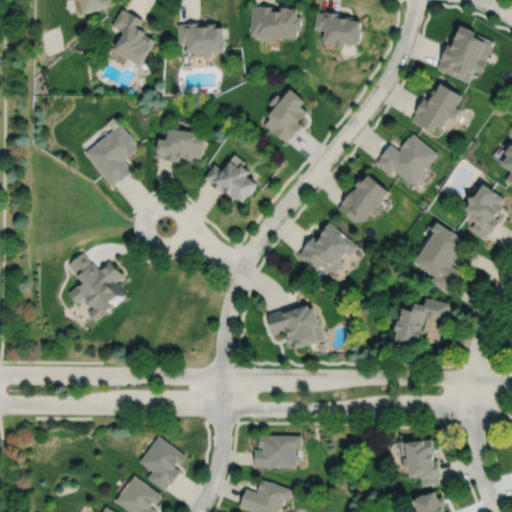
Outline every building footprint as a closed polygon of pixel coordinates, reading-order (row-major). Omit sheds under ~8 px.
[(80,0),(84,11),(85,10),(86,12),(98,8),(98,7),(109,3),(108,0),(80,0)] [(261,36),(265,40),(277,41),(277,36),(298,37),(298,29),(301,29),(302,16),(298,16),(298,8),(288,8),(288,6),(281,6),(280,10),(275,10),(275,5),(259,5),(259,6),(252,6),(251,25),(250,25),(249,31),(251,31),(250,35),(261,36)] [(122,8),(113,25),(124,32),(114,49),(141,65),(156,39),(148,35),(147,35),(144,34),(146,31),(140,27),(144,20),(130,11),(129,12),(122,8)] [(317,12),(315,28),(326,29),(325,41),(337,42),(336,45),(347,46),(347,42),(361,43),(361,40),(362,40),(363,30),(362,30),(363,20),(354,19),(354,16),(347,16),(347,17),(341,16),(341,12),(326,11),(325,12),(317,12)] [(178,24),(179,43),(186,43),(186,51),(193,50),(193,56),(213,55),(213,51),(225,50),(225,46),(227,46),(226,37),(225,37),(224,26),(217,26),(216,23),(208,23),(208,25),(201,25),(201,22),(186,22),(186,23),(178,24)] [(463,25),(459,34),(457,33),(453,41),(455,42),(454,46),(448,43),(441,60),(442,60),(439,68),(470,82),(475,71),(476,71),(476,69),(482,72),(496,41),(478,33),(479,31),(463,25)] [(443,83),(439,90),(436,88),(432,95),(434,96),(431,101),(424,97),(416,111),(417,112),(413,119),(434,131),(438,124),(444,128),(451,116),(457,120),(463,110),(458,107),(464,95),(443,83)] [(291,88),(283,98),(278,94),(270,104),(275,108),(269,115),(271,117),(265,125),(287,142),(291,136),(293,138),(303,125),(299,122),(303,117),(308,111),(302,106),(306,100),(291,88)] [(120,124),(101,139),(102,140),(86,152),(113,185),(118,181),(119,182),(133,171),(124,160),(139,147),(136,143),(137,142),(129,133),(128,134),(120,124)] [(168,128),(167,139),(159,138),(156,157),(163,158),(163,160),(180,162),(181,157),(183,157),(183,159),(192,160),(192,157),(202,158),(203,149),(205,149),(206,137),(198,136),(199,132),(168,128)] [(414,133),(411,137),(410,136),(401,147),(402,148),(400,150),(392,143),(381,156),(382,157),(377,162),(392,174),(395,170),(413,185),(427,167),(428,168),(440,154),(414,133)] [(511,184),(511,148),(501,142),(492,157),(511,169),(505,180),(511,184)] [(215,164),(205,178),(212,183),(211,184),(223,193),(226,190),(231,194),(230,195),(236,199),(238,197),(245,202),(250,195),(251,196),(257,188),(256,187),(259,184),(247,176),(251,171),(244,166),(247,163),(235,154),(230,162),(224,171),(215,164)] [(370,174),(365,181),(362,178),(357,185),(359,187),(356,191),(354,189),(343,202),(344,203),(339,208),(355,222),(359,217),(365,222),(372,214),(375,216),(384,207),(380,204),(391,192),(370,174)] [(473,204),(469,210),(477,215),(474,219),(477,221),(472,229),(487,239),(491,232),(492,233),(501,220),(497,218),(501,213),(502,214),(506,208),(502,205),(507,198),(487,185),(478,197),(472,198),(473,204)] [(330,222),(323,230),(325,231),(321,236),(322,237),(319,241),(313,237),(304,248),(305,249),(299,256),(317,271),(322,265),(329,270),(331,269),(336,273),(345,263),(342,260),(348,253),(351,256),(359,246),(330,222)] [(452,231),(439,222),(434,230),(437,232),(416,263),(436,277),(433,281),(448,292),(453,286),(455,287),(464,274),(452,265),(454,263),(455,263),(458,258),(457,257),(465,246),(464,245),(466,242),(459,236),(458,234),(454,231),(452,231)] [(83,253),(69,264),(84,283),(80,286),(79,285),(69,293),(78,304),(86,297),(95,307),(88,313),(96,322),(127,296),(115,281),(123,275),(117,267),(116,267),(111,261),(100,270),(94,263),(93,264),(83,253)] [(451,304),(427,299),(426,306),(417,305),(416,312),(405,310),(404,318),(400,317),(396,332),(400,332),(398,341),(414,344),(415,339),(422,341),(424,332),(422,331),(425,317),(429,317),(429,318),(437,320),(437,319),(449,322),(451,311),(450,311),(451,304)] [(268,315),(270,322),(269,322),(273,335),(287,331),(289,336),(286,337),(289,344),(296,342),(298,350),(319,343),(319,342),(326,340),(316,308),(311,310),(309,306),(299,310),(298,306),(268,315)] [(260,433),(260,446),(264,446),(264,448),(255,448),(255,465),(296,465),(298,464),(298,455),(296,454),(296,446),(303,446),(303,434),(260,433)] [(159,434),(140,460),(153,470),(148,476),(165,489),(170,483),(171,483),(182,470),(175,465),(178,461),(181,463),(187,454),(159,434)] [(409,439),(411,455),(405,456),(407,470),(412,469),(413,474),(423,473),(424,484),(441,482),(440,475),(442,475),(440,458),(437,459),(436,452),(437,452),(435,437),(427,438),(427,437),(409,439)] [(115,500),(131,511),(155,511),(157,510),(150,505),(153,501),(156,503),(162,494),(135,474),(115,500)] [(247,487),(241,504),(261,511),(278,511),(280,508),(282,508),(285,499),(289,500),(293,488),(263,477),(258,491),(247,487)] [(417,497),(422,510),(416,511),(452,511),(451,510),(448,511),(446,504),(449,503),(445,495),(441,497),(438,489),(428,492),(428,491),(419,494),(420,496),(417,497)]
